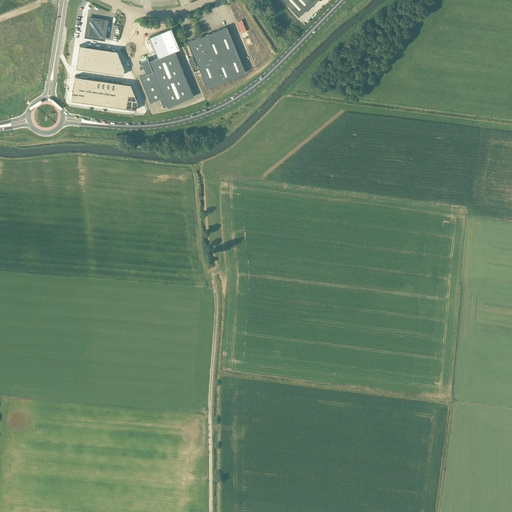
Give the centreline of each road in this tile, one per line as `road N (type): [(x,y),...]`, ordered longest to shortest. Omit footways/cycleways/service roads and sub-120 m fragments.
road 1 (primary): [(342,0),(267,75),(218,108),(170,123),(100,123)]
road 2 (track): [(211,511),(213,266)]
